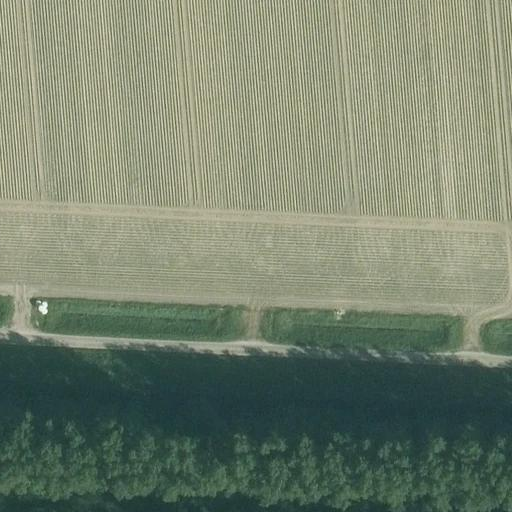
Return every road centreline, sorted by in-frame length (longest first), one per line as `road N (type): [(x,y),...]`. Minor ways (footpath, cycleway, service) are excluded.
road 1 (unclassified): [(511,365),(0,341)]
road 2 (track): [(511,440),(0,416)]
road 3 (track): [(511,508),(0,498)]
